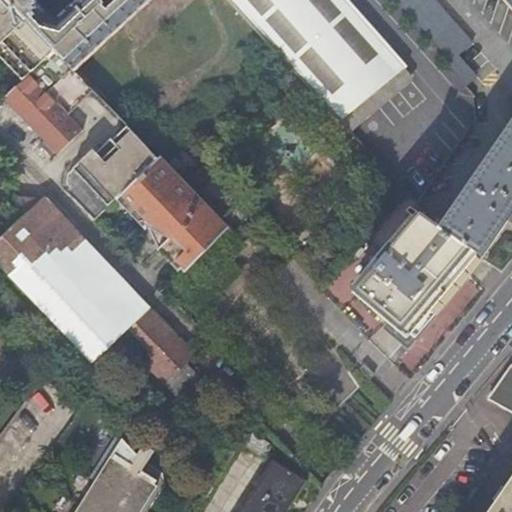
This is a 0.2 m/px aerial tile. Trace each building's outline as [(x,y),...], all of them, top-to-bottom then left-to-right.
[(55,50),(6,0),(0,0),(0,59),(21,82),(27,76),(28,77),(55,50)] [(75,71),(151,0),(6,0),(55,50),(75,71)] [(225,0),(338,122),(404,65),(387,46),(388,46),(347,0),(225,0)] [(455,25),(433,0),(395,0),(434,43),(451,62),(447,65),(466,86),(476,77),(458,56),(472,44),(455,25)] [(477,255),(481,258),(506,221),(511,224),(511,0),(506,0),(511,6),(511,124),(507,132),(439,229),(477,255)] [(91,88),(75,71),(55,50),(28,77),(27,76),(21,82),(2,99),(56,155),(81,131),(64,114),(91,88)] [(114,201),(158,159),(127,127),(112,141),(111,140),(100,150),(95,154),(85,159),(72,171),(66,177),(64,194),(92,222),(114,201)] [(56,155),(72,171),(85,159),(97,147),(81,131),(56,155)] [(100,150),(97,147),(85,159),(95,154),(100,150)] [(223,232),(158,159),(114,201),(144,232),(146,229),(168,241),(156,252),(177,274),(181,270),(185,274),(223,232)] [(93,365),(129,329),(128,328),(147,308),(42,199),(39,202),(15,225),(0,239),(0,269),(48,319),(45,322),(73,352),(77,348),(93,365)] [(15,225),(39,202),(14,199),(15,225)] [(436,316),(469,277),(463,272),(470,263),(477,255),(439,229),(435,226),(420,216),(386,255),(380,251),(370,263),(376,268),(354,294),(406,338),(410,335),(420,323),(430,310),(436,316)] [(168,241),(146,229),(156,252),(168,241)] [(469,277),(483,259),(481,258),(477,255),(470,263),(463,272),(469,277)] [(165,384),(193,356),(147,308),(128,328),(129,329),(150,350),(149,352),(154,357),(146,365),(165,384)] [(420,323),(410,335),(416,340),(436,316),(430,310),(420,323)] [(511,414),(511,367),(487,401),(511,414)] [(264,458),(264,457),(271,447),(249,433),(242,445),(264,458)] [(141,511),(157,487),(155,485),(157,482),(117,456),(115,460),(112,458),(77,511),(141,511)] [(286,511),(290,506),(306,482),(272,462),(240,511),(286,511)] [(511,511),(511,475),(500,493),(486,511),(511,511)]
